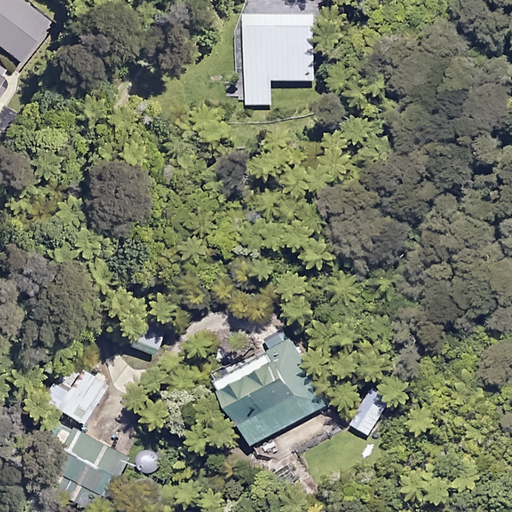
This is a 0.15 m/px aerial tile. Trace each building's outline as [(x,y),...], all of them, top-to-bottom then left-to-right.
[(47,21),(18,0),(0,0),(0,48),(18,61),(47,21)] [(313,0),(249,0),(246,101),(269,102),(270,77),(311,78),(313,0)] [(135,26),(93,26),(93,73),(135,73),(135,26)] [(0,90),(8,79),(0,73),(0,90)] [(329,401),(294,341),(270,355),(277,366),(223,397),(252,446),(329,401)] [(104,384),(72,366),(50,404),(81,422),(104,384)] [(75,429),(54,470),(97,491),(107,471),(121,478),(132,457),(75,429)]
